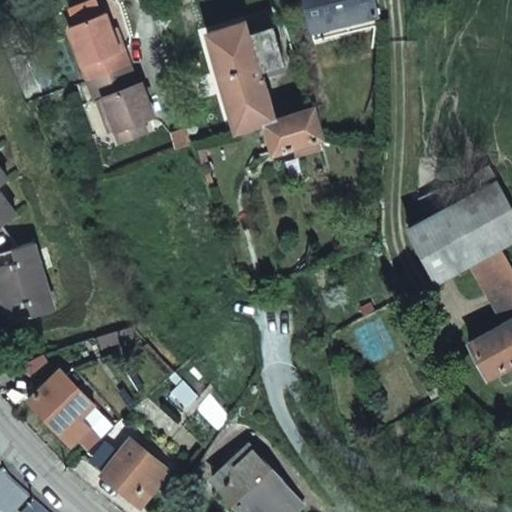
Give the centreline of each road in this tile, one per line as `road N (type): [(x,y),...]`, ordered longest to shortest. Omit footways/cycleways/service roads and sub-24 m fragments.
road 1 (track): [(341,511),(292,436),(276,380),(344,455),(385,478),(499,511)]
road 2 (residential): [(0,420),(92,511)]
